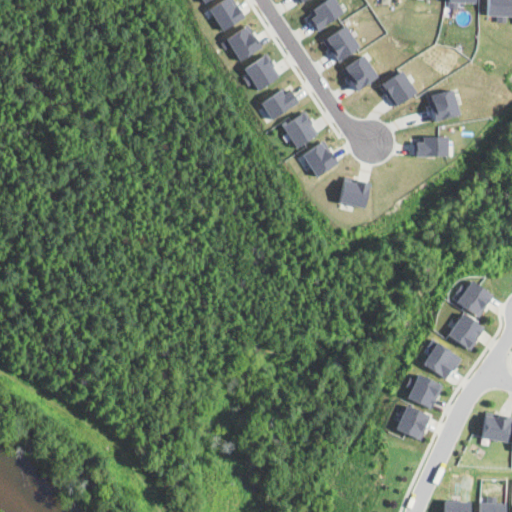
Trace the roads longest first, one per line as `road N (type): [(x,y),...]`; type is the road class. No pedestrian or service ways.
road 1 (residential): [(413,511),(461,406),(511,334)]
road 2 (residential): [(365,134),(338,112),(262,0)]
